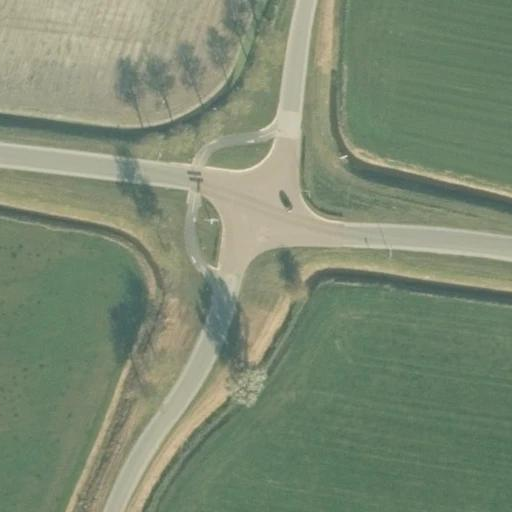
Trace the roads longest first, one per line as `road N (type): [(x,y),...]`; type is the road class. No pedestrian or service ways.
road 1 (tertiary): [(114,511),(135,463),(195,375),(260,208)]
road 2 (primary): [(260,208),(196,180),(0,155)]
road 3 (primary): [(511,250),(344,236),(260,208)]
road 4 (tertiary): [(260,208),(284,148),(306,0)]
